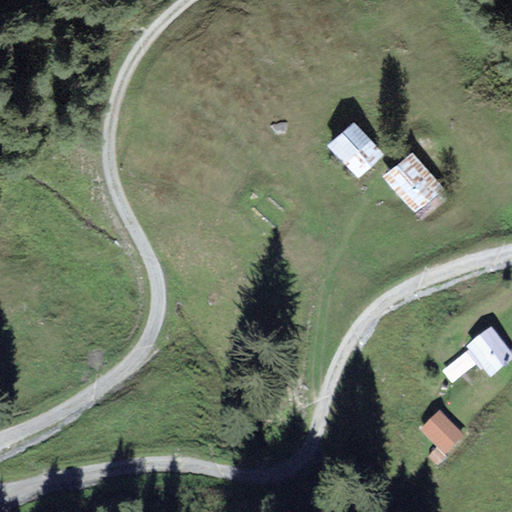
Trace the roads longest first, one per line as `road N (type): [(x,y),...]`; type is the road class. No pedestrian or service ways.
road 1 (track): [(0,495),(135,466),(245,480),(299,472),(321,440),(356,342),(380,307),(425,282),(511,256)]
road 2 (track): [(199,0),(132,69),(112,163),(162,274),(167,309),(146,353),(105,391),(0,447)]
